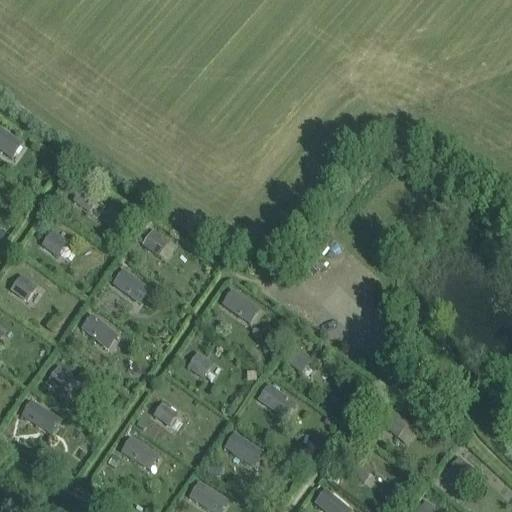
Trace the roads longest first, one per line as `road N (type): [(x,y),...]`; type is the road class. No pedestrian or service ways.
road 1 (unknown): [(274,511),(393,356)]
road 2 (unknown): [(0,448),(109,511)]
